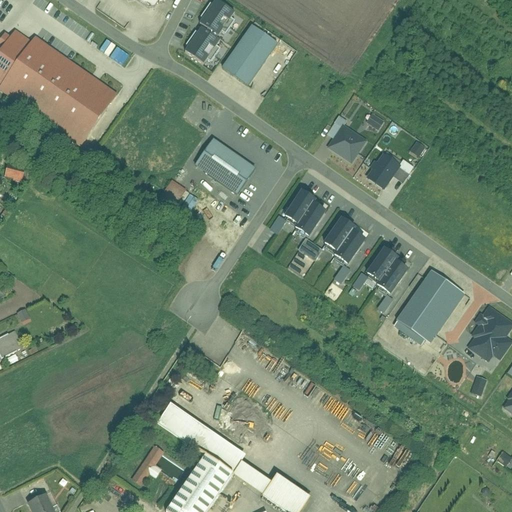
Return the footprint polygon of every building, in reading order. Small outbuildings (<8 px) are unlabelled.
[(160,0),(131,0),(151,13),(160,0)] [(211,9),(203,21),(205,23),(200,31),(203,32),(198,39),(196,37),(187,50),(189,51),(184,58),(204,71),(208,65),(211,67),(221,53),(218,51),(222,46),(218,43),(223,35),(226,38),(235,25),(233,23),(236,18),(220,7),(217,5),(213,10),(211,9)] [(278,47),(250,28),(222,70),(249,89),(278,47)] [(0,96),(87,152),(121,98),(74,68),(34,41),(31,45),(14,34),(0,55),(0,96)] [(107,58),(114,49),(110,47),(104,56),(107,58)] [(116,51),(109,60),(121,69),(128,60),(116,51)] [(364,125),(376,133),(382,124),(370,116),(364,125)] [(366,144),(342,129),(327,151),(352,167),(366,144)] [(255,170),(213,143),(195,171),(237,198),(255,170)] [(408,155),(417,160),(423,151),(414,145),(408,155)] [(403,167),(386,155),(368,180),(385,192),(403,167)] [(5,168),(3,180),(21,184),(24,172),(5,168)] [(169,216),(185,193),(170,183),(155,207),(169,216)] [(316,206),(302,196),(284,222),(296,230),(294,233),(308,242),(326,216),(314,208),(316,206)] [(355,233),(342,224),(324,249),(336,258),(334,260),(347,270),(365,244),(353,236),(355,233)] [(304,242),(296,253),(313,265),(321,253),(304,242)] [(398,263),(384,254),(366,279),(378,287),(376,290),(390,299),(408,274),(396,265),(398,263)] [(340,288),(349,274),(341,268),(332,283),(340,288)] [(430,273),(396,322),(430,346),(464,297),(430,273)] [(20,326),(29,322),(24,312),(16,316),(20,326)] [(488,364),(511,328),(489,314),(466,349),(488,364)] [(0,364),(16,356),(7,337),(0,340),(0,364)] [(469,396),(480,400),(485,383),(475,380),(469,396)] [(166,511),(209,511),(242,464),(166,413),(155,428),(202,460),(166,511)] [(162,473),(155,469),(163,455),(152,448),(130,484),(140,490),(148,478),(155,483),(162,473)] [(496,462),(504,469),(510,461),(502,454),(496,462)] [(48,511),(42,499),(24,508),(25,511),(48,511)]
